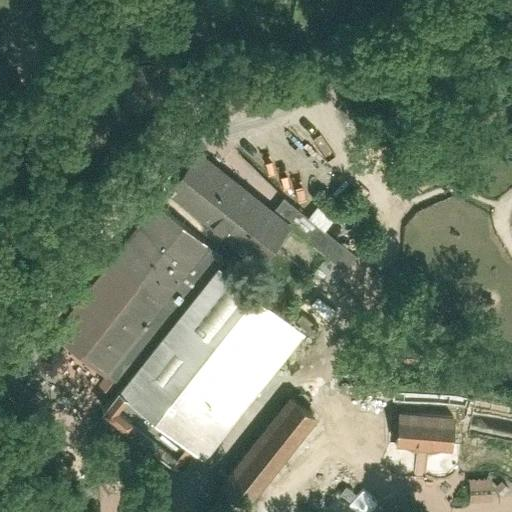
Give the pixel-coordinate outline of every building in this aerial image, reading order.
[(197,146),(55,328),(122,381),(117,388),(188,443),(203,455),(301,330),(218,266),(238,241),(262,259),(272,246),(293,220),(275,206),(197,146)] [(283,196),(275,206),(293,220),(272,246),(327,290),(356,254),(283,196)] [(309,215),(326,226),(334,215),(317,204),(309,215)] [(188,443),(117,388),(101,408),(172,463),(188,443)] [(314,413),(286,391),(216,480),(244,502),(314,413)] [(397,412),(395,440),(452,444),(454,416),(397,412)] [(490,476),(468,478),(470,501),(492,499),(490,476)] [(58,488),(24,490),(24,511),(56,511),(59,511),(58,488)]
